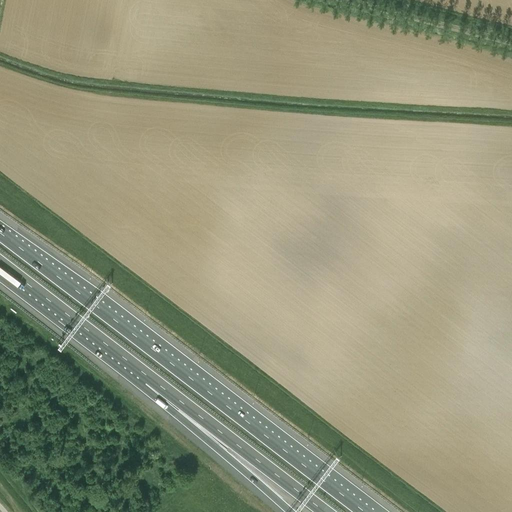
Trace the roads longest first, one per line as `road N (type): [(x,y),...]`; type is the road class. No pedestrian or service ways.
road 1 (motorway): [(362,511),(0,234)]
road 2 (motorway): [(149,380),(324,511)]
road 3 (motorway): [(149,380),(288,511)]
road 4 (motorway): [(0,264),(149,380)]
road 5 (track): [(347,0),(511,42)]
